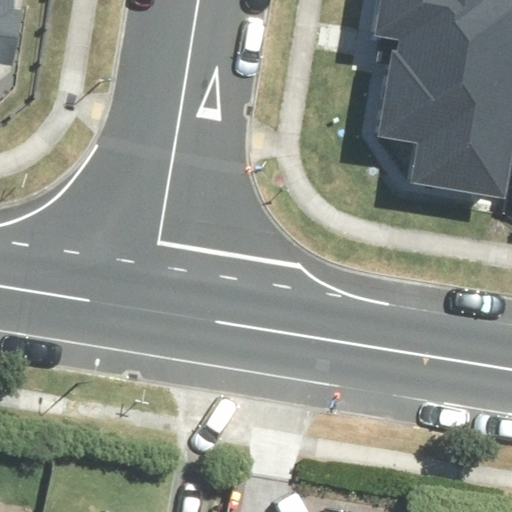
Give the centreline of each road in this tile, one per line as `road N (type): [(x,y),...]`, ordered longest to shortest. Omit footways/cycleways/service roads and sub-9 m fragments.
road 1 (tertiary): [(150,307),(511,365)]
road 2 (residential): [(150,307),(200,0)]
road 3 (tertiary): [(0,282),(150,307)]
